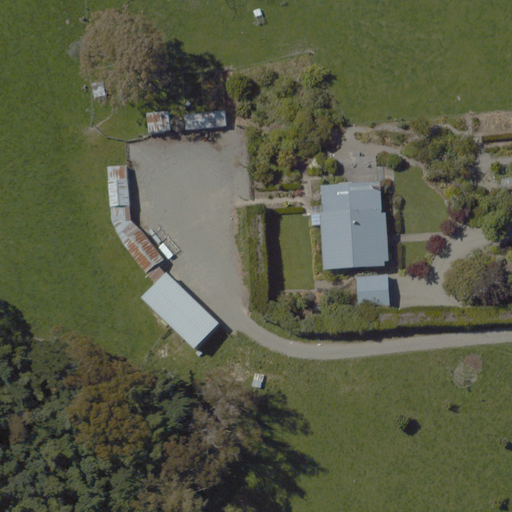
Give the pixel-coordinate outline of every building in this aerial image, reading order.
[(152,106),(152,129),(176,129),(176,105),(152,106)] [(190,107),(191,124),(233,123),(233,107),(190,107)] [(392,261),(387,165),(380,165),(380,151),(339,153),(340,177),(325,177),(329,263),(392,261)] [(133,199),(131,162),(113,162),(114,200),(133,199)] [(211,198),(211,219),(237,219),(236,198),(211,198)] [(170,255),(137,214),(118,230),(151,271),(170,255)] [(227,317),(173,265),(146,293),(200,345),(227,317)] [(391,300),(390,270),(362,271),(363,301),(391,300)]
